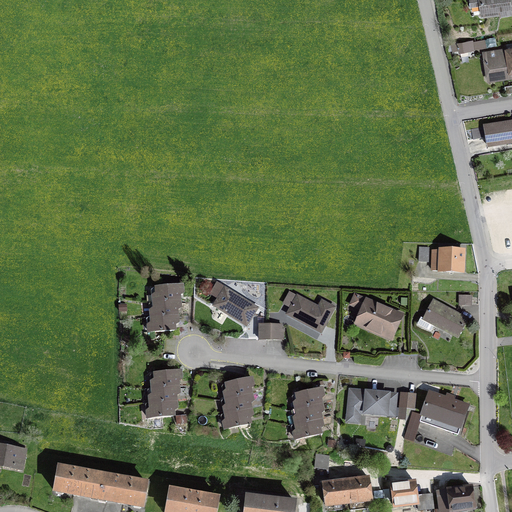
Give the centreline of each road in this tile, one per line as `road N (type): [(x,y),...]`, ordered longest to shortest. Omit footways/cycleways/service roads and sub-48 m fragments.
road 1 (residential): [(484,386),(196,360)]
road 2 (residential): [(450,116),(485,264)]
road 3 (residential): [(485,264),(484,386)]
